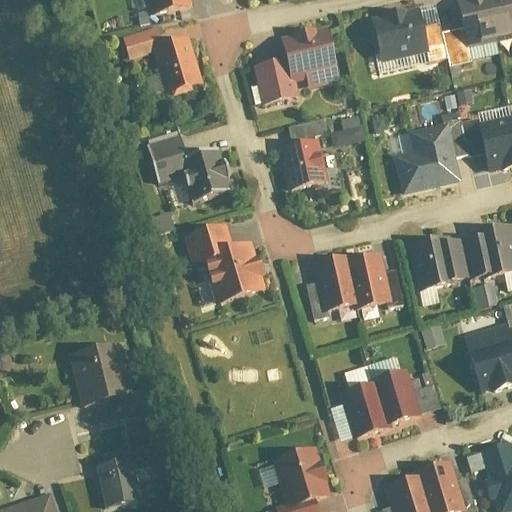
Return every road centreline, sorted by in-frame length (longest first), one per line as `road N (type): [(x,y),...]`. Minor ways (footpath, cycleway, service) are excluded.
road 1 (residential): [(366,0),(245,27),(222,42),(219,77),(277,237),(314,244),(511,200)]
road 2 (residential): [(357,511),(356,474),(381,456),(503,414)]
